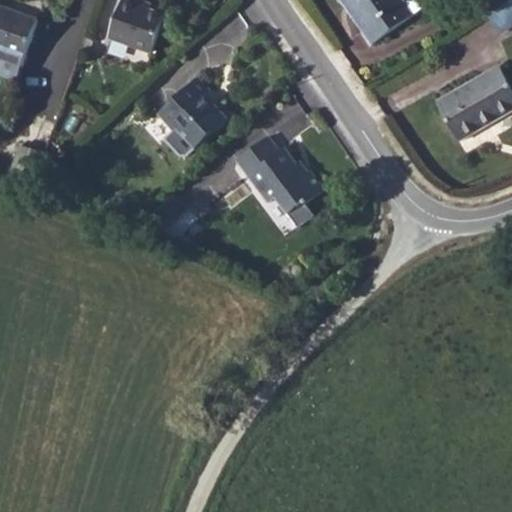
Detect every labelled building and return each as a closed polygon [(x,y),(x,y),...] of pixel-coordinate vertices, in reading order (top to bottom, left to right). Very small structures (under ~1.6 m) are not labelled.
[(417,17),(406,0),(342,0),(370,45),(417,17)] [(109,46),(153,59),(164,22),(136,14),(138,8),(122,3),(109,46)] [(40,20),(0,5),(0,75),(19,82),(40,20)] [(511,70),(449,103),(470,141),(511,118),(511,70)] [(219,128),(230,129),(241,118),(225,102),(221,104),(216,98),(222,92),(209,77),(168,114),(184,133),(177,140),(191,156),(199,157),(206,151),(202,145),(219,128)] [(206,151),(230,129),(219,128),(202,145),(206,151)] [(28,143),(15,185),(33,190),(41,193),(48,170),(54,151),(28,143)] [(313,212),(316,216),(337,200),(322,179),(317,183),(297,155),(290,159),(279,143),(246,167),(278,211),(284,207),(297,224),(313,212)]
